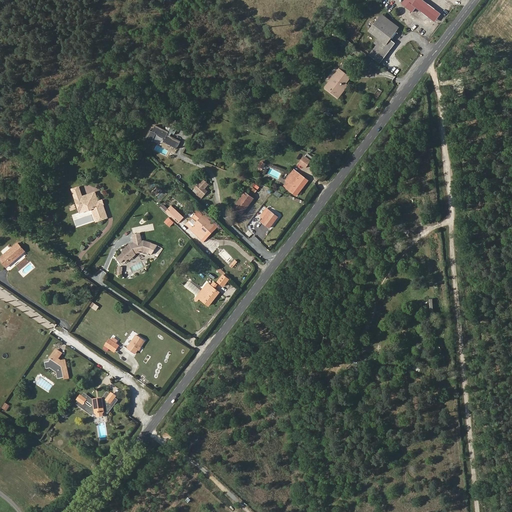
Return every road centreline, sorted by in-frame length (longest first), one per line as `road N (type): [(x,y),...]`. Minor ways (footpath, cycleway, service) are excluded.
road 1 (primary): [(474,0),(86,511)]
road 2 (track): [(481,511),(429,61)]
road 3 (unknown): [(273,265),(221,213),(212,175),(182,156),(185,140)]
road 4 (unknown): [(206,353),(86,271)]
